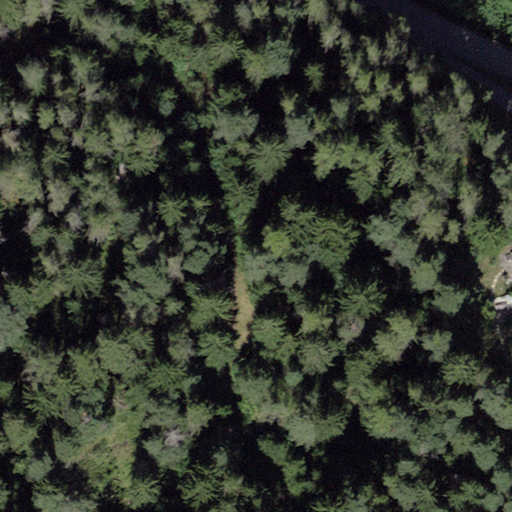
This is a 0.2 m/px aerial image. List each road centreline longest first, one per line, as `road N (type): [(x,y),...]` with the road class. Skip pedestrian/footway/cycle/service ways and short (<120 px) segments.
road 1 (residential): [(511,106),(357,0)]
road 2 (residential): [(386,0),(511,65)]
